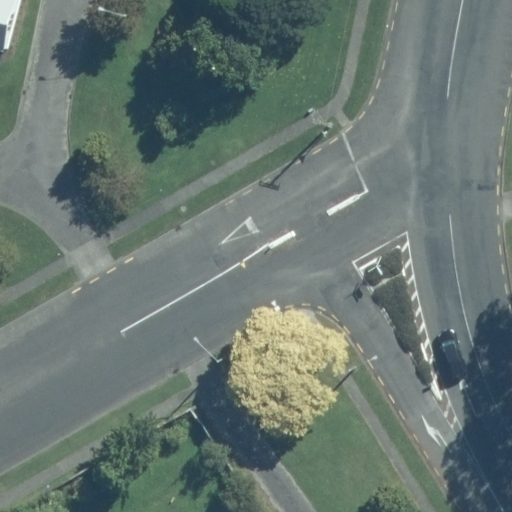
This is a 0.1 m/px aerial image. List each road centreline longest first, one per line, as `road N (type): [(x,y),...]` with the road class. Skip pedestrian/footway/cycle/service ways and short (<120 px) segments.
road 1 (residential): [(0,393),(364,189),(448,173)]
road 2 (secondary): [(511,436),(464,320),(448,173)]
road 3 (secondary): [(448,173),(449,89),(464,0)]
